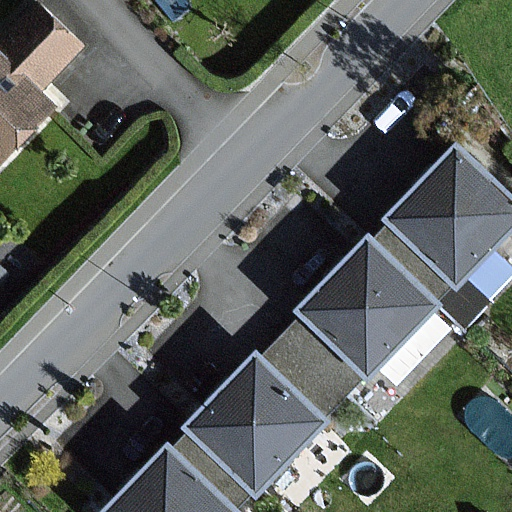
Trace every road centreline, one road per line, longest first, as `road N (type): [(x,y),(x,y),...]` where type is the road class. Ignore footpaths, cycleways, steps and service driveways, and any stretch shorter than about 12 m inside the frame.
road 1 (residential): [(0,404),(251,158)]
road 2 (residential): [(251,158),(406,0)]
road 3 (residential): [(99,0),(251,158)]
